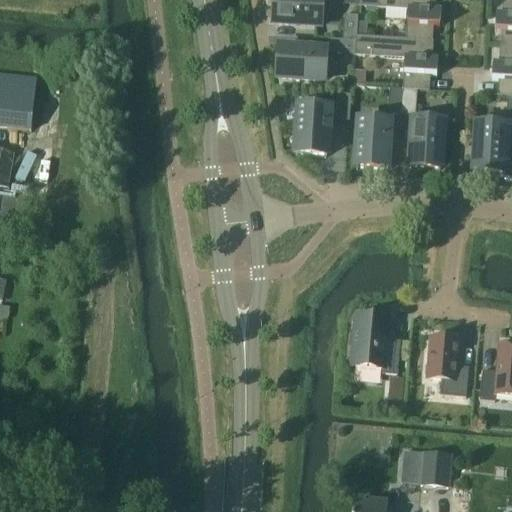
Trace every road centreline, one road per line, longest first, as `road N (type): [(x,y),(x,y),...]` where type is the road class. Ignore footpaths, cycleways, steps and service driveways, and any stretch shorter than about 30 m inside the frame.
road 1 (tertiary): [(252,224),(246,171),(209,56)]
road 2 (tertiary): [(209,56),(215,229)]
road 3 (tertiary): [(245,384),(258,274),(252,224)]
road 4 (tertiary): [(215,229),(245,384)]
road 5 (tertiary): [(241,511),(245,384)]
road 6 (residential): [(332,214),(455,205)]
